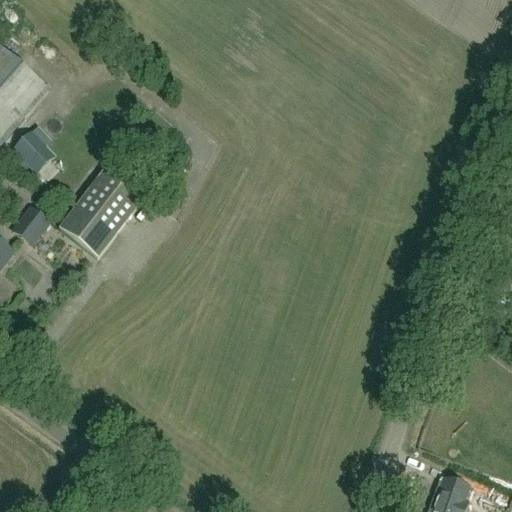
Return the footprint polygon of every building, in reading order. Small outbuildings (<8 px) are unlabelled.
[(0,148),(49,93),(0,50),(0,148)] [(24,176),(31,171),(28,168),(46,150),(34,138),(8,159),(11,162),(7,166),(16,176),(20,172),(24,176)] [(108,172),(59,235),(97,264),(146,201),(108,172)] [(30,254),(51,227),(30,210),(9,237),(30,254)] [(0,275),(15,257),(0,244),(0,275)] [(466,511),(471,498),(438,487),(429,511),(466,511)]
